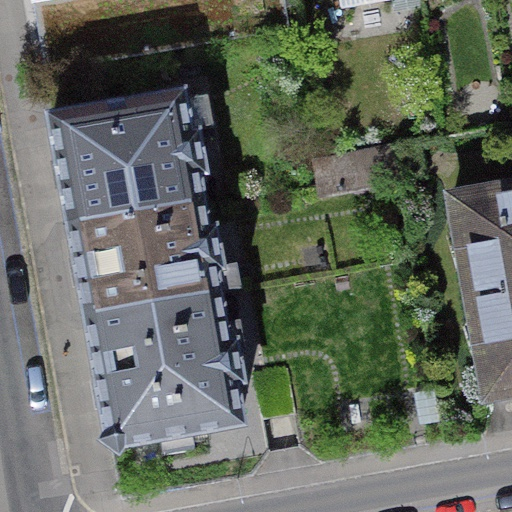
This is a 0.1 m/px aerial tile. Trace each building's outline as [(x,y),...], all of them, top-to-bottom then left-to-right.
[(30,0),(32,5),(33,4),(45,73),(290,29),(284,0),(30,0)] [(338,0),(340,8),(386,0),(338,0)] [(71,228),(200,205),(195,175),(197,175),(201,169),(196,144),(191,140),(189,140),(181,98),(52,122),(61,175),(71,228)] [(397,181),(391,147),(352,154),(314,162),(320,196),(397,181)] [(511,189),(453,200),(488,397),(511,393),(511,189)] [(206,236),(200,205),(71,228),(79,274),(87,320),(217,296),(212,271),(214,270),(218,265),(214,239),(208,235),(206,236)] [(226,349),(217,296),(87,320),(102,404),(110,448),(158,440),(161,456),(195,450),(192,433),(240,425),(232,384),(235,383),(239,377),(234,352),(228,348),(226,349)]
